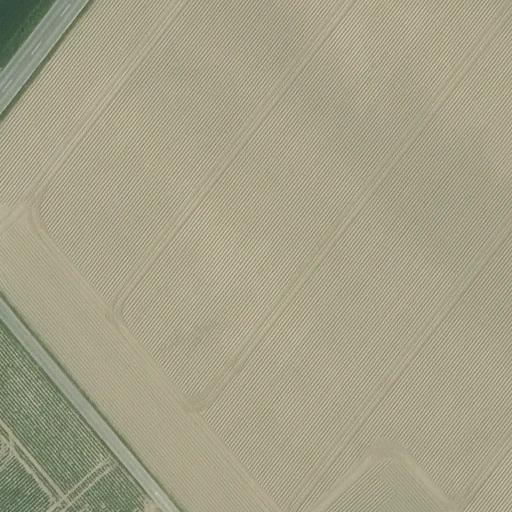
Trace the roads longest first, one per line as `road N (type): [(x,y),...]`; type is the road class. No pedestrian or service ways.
road 1 (unclassified): [(174,511),(0,302)]
road 2 (secondary): [(0,96),(75,0)]
